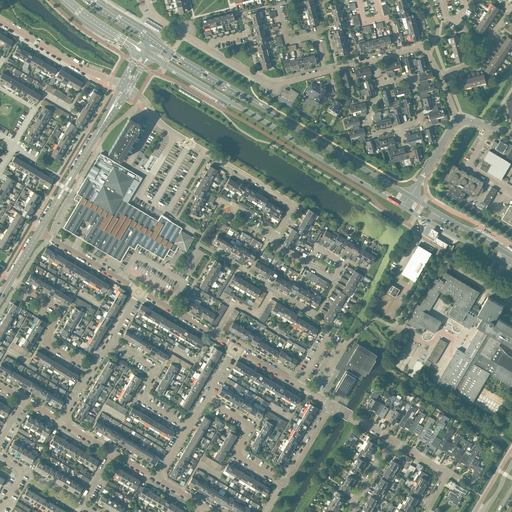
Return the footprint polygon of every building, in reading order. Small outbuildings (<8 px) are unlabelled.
[(330,5),(332,11),(340,9),(339,3),(330,5)] [(398,5),(399,11),(408,9),(406,3),(398,5)] [(489,8),(496,13),(499,9),(492,4),(489,8)] [(177,7),(179,14),(187,11),(185,5),(177,7)] [(305,7),(307,13),(315,11),(314,5),(305,7)] [(487,13),(493,17),(496,13),(489,8),(487,13)] [(332,11),(334,18),(342,15),(340,9),(332,11)] [(398,18),(405,17),(405,16),(409,15),(411,15),(410,11),(409,11),(409,9),(408,9),(399,11),(397,12),(398,18)] [(250,14),(252,20),(260,18),(259,11),(250,14)] [(307,13),(308,19),(317,17),(315,11),(307,13)] [(226,14),(228,23),(235,21),(232,13),(226,14)] [(484,17),(491,21),(493,17),(487,13),(484,17)] [(220,16),(222,24),(228,23),(226,14),(220,16)] [(405,16),(405,17),(406,23),(415,20),(415,21),(416,20),(415,18),(414,18),(413,14),(411,15),(409,15),(405,16)] [(334,18),(335,24),(344,22),(342,15),(334,18)] [(214,17),(216,26),(222,24),(220,16),(214,17)] [(208,19),(210,27),(216,26),(214,17),(208,19)] [(308,19),(311,28),(316,26),(315,24),(318,23),(317,17),(308,19)] [(481,21),(488,25),(491,21),(484,17),(481,21)] [(252,20),(253,26),(262,24),(260,18),(252,20)] [(202,21),(204,29),(210,27),(208,19),(202,21)] [(406,23),(408,29),(416,27),(415,21),(415,20),(406,23)] [(478,25),(485,30),(488,25),(481,21),(478,25)] [(335,24),(337,30),(341,29),(345,28),(344,22),(335,24)] [(253,26),(255,32),(263,30),(262,24),(253,26)] [(475,29),(482,34),(485,30),(478,25),(475,29)] [(408,29),(409,35),(419,32),(418,30),(417,30),(416,27),(408,29)] [(333,31),(334,37),(343,35),(341,29),(337,30),(333,31)] [(255,32),(257,38),(265,36),(263,30),(255,32)] [(407,35),(408,42),(419,39),(418,35),(419,35),(419,32),(409,35),(407,35)] [(334,37),(336,43),(344,41),(343,35),(334,37)] [(257,38),(258,44),(265,43),(267,42),(265,36),(257,38)] [(389,36),(383,37),(385,46),(391,44),(389,36)] [(383,37),(376,39),(379,47),(385,46),(383,37)] [(3,45),(8,48),(13,41),(7,38),(3,45)] [(376,39),(370,40),(373,49),(379,47),(376,39)] [(364,42),(366,50),(367,51),(369,51),(369,50),(373,49),(370,40),(364,42)] [(336,43),(337,49),(346,47),(344,41),(336,43)] [(502,45),(509,49),(511,45),(505,41),(502,45)] [(258,51),(266,49),(268,48),(267,42),(265,43),(258,44),(256,45),(258,51)] [(358,44),(360,52),(366,50),(364,42),(358,44)] [(499,49),(506,54),(509,49),(502,45),(499,49)] [(13,54),(19,57),(23,49),(18,46),(13,54)] [(337,49),(339,55),(347,53),(346,47),(337,49)] [(19,57),(25,60),(29,53),(23,49),(19,57)] [(258,51),(259,57),(268,55),(266,49),(258,51)] [(497,53),(503,58),(506,54),(499,49),(497,53)] [(25,60),(30,63),(34,56),(29,53),(25,60)] [(494,57),(501,62),(503,58),(497,53),(494,57)] [(259,57),(261,63),(269,61),(268,55),(259,57)] [(308,56),(310,65),(316,63),(314,55),(308,56)] [(30,63),(36,67),(40,59),(34,56),(30,63)] [(302,58),(304,66),(310,65),(308,56),(302,58)] [(414,71),(413,67),(411,60),(410,57),(402,59),(402,60),(399,61),(400,67),(404,66),(404,65),(406,64),(408,73),(414,71)] [(491,61),(498,66),(501,62),(494,57),(491,61)] [(296,60),(298,68),(304,66),(302,58),(296,60)] [(418,75),(420,75),(419,75),(424,73),(423,71),(425,70),(426,70),(423,58),(415,60),(415,59),(411,60),(413,67),(419,65),(420,71),(417,72),(418,75)] [(36,67),(41,70),(45,62),(40,59),(36,67)] [(283,60),(285,71),(292,70),(289,61),(289,59),(283,60)] [(289,61),(292,70),(298,68),(296,60),(289,61)] [(261,63),(262,69),(271,67),(269,61),(261,63)] [(400,67),(399,61),(384,65),(387,73),(388,73),(389,78),(395,76),(394,71),(392,71),(392,69),(400,67)] [(488,65),(495,70),(498,66),(491,61),(488,65)] [(41,70),(47,73),(51,66),(45,62),(41,70)] [(485,70),(492,74),(495,70),(488,65),(485,70)] [(54,79),(56,76),(59,72),(56,70),(57,69),(51,66),(47,73),(52,76),(52,78),(54,79)] [(365,81),(371,79),(370,76),(371,76),(369,67),(355,71),(355,72),(356,77),(357,79),(358,78),(358,76),(365,75),(365,77),(364,77),(365,81)] [(56,76),(61,80),(66,72),(60,69),(59,72),(56,76)] [(356,77),(355,72),(352,73),(351,70),(341,73),(345,87),(347,87),(348,91),(351,90),(351,92),(354,91),(353,85),(351,86),(348,77),(352,76),(353,80),(357,79),(356,77)] [(61,80),(67,83),(71,76),(66,72),(61,80)] [(422,83),(423,86),(428,85),(427,79),(433,77),(431,72),(426,73),(424,73),(419,75),(420,75),(422,83)] [(3,83),(9,86),(13,79),(8,76),(3,83)] [(67,83),(73,86),(77,79),(71,76),(67,83)] [(9,86),(14,90),(19,82),(13,79),(9,86)] [(73,86),(78,90),(83,82),(77,79),(73,86)] [(366,94),(366,96),(374,94),(371,79),(365,81),(367,89),(365,90),(364,89),(359,90),(361,96),(366,94)] [(81,91),(84,93),(90,82),(88,81),(81,91)] [(14,90),(20,93),(24,85),(19,82),(14,90)] [(316,101),(322,104),(329,92),(322,88),(322,89),(312,83),(307,91),(315,96),(314,97),(318,99),(316,101)] [(424,95),(424,98),(428,97),(430,97),(429,94),(426,95),(425,92),(434,89),(433,84),(428,85),(423,86),(418,87),(420,96),(424,95)] [(20,93),(25,96),(30,89),(24,85),(20,93)] [(405,99),(409,98),(408,94),(410,94),(408,86),(393,89),(395,95),(403,93),(405,99)] [(90,97),(97,101),(101,95),(98,94),(100,91),(95,88),(93,91),(90,97)] [(25,96),(31,99),(35,92),(30,89),(25,96)] [(391,96),(395,95),(393,89),(390,90),(389,89),(381,91),(385,105),(391,104),(388,95),(391,95),(391,96)] [(277,99),(290,107),(297,96),(293,94),(293,93),(292,93),(289,91),(288,93),(286,91),(281,92),(281,94),(280,96),(279,95),(277,99)] [(31,99),(37,103),(41,95),(35,92),(31,99)] [(329,108),(336,112),(339,107),(342,109),(344,105),(348,100),(348,99),(341,96),(338,101),(335,99),(329,108)] [(87,102),(94,107),(97,101),(90,97),(87,102)] [(431,109),(432,112),(438,111),(437,105),(433,106),(432,102),(430,103),(428,97),(424,98),(423,99),(426,110),(431,109)] [(399,108),(401,114),(404,113),(405,114),(413,112),(409,98),(405,99),(403,99),(406,108),(403,108),(403,107),(399,108)] [(84,108),(91,112),(94,107),(87,102),(84,108)] [(359,112),(360,116),(366,115),(365,111),(366,111),(364,103),(350,106),(351,112),(360,110),(361,112),(359,112)] [(44,106),(41,112),(48,117),(52,111),(51,111),(48,109),(46,108),(44,106)] [(80,113),(88,118),(91,112),(84,108),(80,113)] [(390,118),(391,122),(394,121),(395,124),(403,122),(401,114),(399,108),(394,109),(396,118),(393,119),(392,116),(389,117),(389,118),(390,118)] [(431,121),(432,124),(438,123),(437,119),(436,120),(435,118),(444,115),(442,109),(438,111),(432,112),(428,113),(430,121),(431,121)] [(375,119),(377,128),(391,124),(391,122),(390,118),(389,118),(381,120),(380,115),(381,114),(380,111),(374,113),(375,116),(377,115),(378,118),(375,119)] [(41,112),(38,118),(45,122),(48,117),(41,112)] [(77,119),(84,123),(88,118),(80,113),(77,119)] [(353,127),(353,130),(359,129),(358,125),(360,125),(358,117),(352,118),(349,119),(349,116),(347,116),(347,119),(343,120),(345,126),(353,124),(354,126),(353,127)] [(38,118),(34,123),(42,128),(45,122),(38,118)] [(108,153),(121,161),(141,126),(128,118),(108,153)] [(78,127),(81,129),(84,123),(77,119),(74,124),(78,127)] [(67,128),(75,132),(78,127),(74,124),(70,122),(67,128)] [(34,123),(31,129),(39,133),(42,128),(34,123)] [(64,133),(71,138),(75,132),(67,128),(64,133)] [(358,138),(359,143),(363,142),(362,140),(365,140),(364,136),(365,136),(363,128),(359,129),(353,130),(349,131),(350,137),(359,135),(359,137),(358,138)] [(424,131),(420,132),(422,138),(425,137),(425,136),(427,135),(429,141),(435,139),(432,128),(423,130),(424,131)] [(31,129),(28,134),(35,139),(39,133),(31,129)] [(409,144),(410,147),(416,146),(415,142),(414,142),(413,140),(422,138),(420,132),(406,136),(408,144),(409,144)] [(61,139),(68,143),(71,138),(64,133),(61,139)] [(24,140),(32,144),(34,141),(36,142),(37,140),(35,139),(28,134),(24,140)] [(378,141),(379,141),(378,138),(366,141),(369,153),(375,152),(375,150),(375,149),(376,148),(376,147),(380,146),(378,141)] [(389,151),(395,150),(394,146),(395,146),(393,138),(379,141),(378,141),(380,146),(381,150),(388,148),(389,151)] [(57,144),(65,149),(68,143),(61,139),(57,144)] [(482,164),(480,168),(486,171),(486,172),(487,172),(501,180),(502,178),(503,176),(509,165),(511,166),(511,145),(509,143),(508,145),(500,140),(498,143),(494,141),(483,160),(482,160),(482,161),(481,163),(482,164)] [(54,150),(62,154),(65,149),(57,144),(54,150)] [(399,161),(410,158),(408,152),(405,153),(403,147),(395,150),(389,151),(390,157),(399,155),(399,157),(398,157),(399,161)] [(415,155),(416,161),(422,160),(419,148),(411,150),(411,151),(408,152),(410,158),(413,157),(413,156),(415,155)] [(51,155),(58,160),(62,154),(54,150),(51,155)] [(81,196),(82,196),(80,199),(79,201),(67,222),(66,222),(63,228),(79,237),(74,234),(77,228),(83,218),(93,224),(84,240),(98,248),(94,253),(96,254),(102,257),(105,252),(120,261),(130,246),(135,249),(138,244),(143,247),(151,251),(158,256),(164,259),(170,248),(173,250),(175,251),(178,247),(178,246),(181,248),(180,248),(181,248),(186,251),(194,238),(181,230),(182,228),(177,225),(172,222),(166,218),(161,215),(159,218),(158,220),(157,220),(142,211),(132,205),(127,202),(142,177),(100,153),(86,178),(83,183),(81,186),(76,193),(77,193),(79,193),(79,194),(79,195),(81,196)] [(10,164),(16,167),(20,160),(15,156),(10,164)] [(16,167),(21,170),(26,163),(20,160),(16,167)] [(21,170),(27,174),(31,166),(26,163),(21,170)] [(206,171),(214,175),(217,170),(210,165),(206,171)] [(448,192),(461,200),(462,200),(461,200),(465,193),(461,191),(462,189),(475,197),(478,192),(480,194),(484,189),(483,188),(483,189),(481,188),(484,183),(471,175),(469,175),(467,174),(466,172),(454,165),(452,166),(450,169),(450,171),(449,173),(447,174),(445,178),(445,180),(449,182),(451,181),(453,182),(454,184),(457,187),(456,188),(452,186),(449,192),(448,192)] [(27,174),(32,177),(37,169),(31,166),(27,174)] [(32,177),(38,180),(42,173),(37,169),(32,177)] [(203,176),(211,181),(214,175),(206,171),(203,176)] [(38,180),(43,183),(48,176),(42,173),(38,180)] [(4,182),(11,186),(15,181),(7,176),(4,182)] [(43,183),(49,187),(54,179),(48,176),(43,183)] [(200,182),(208,186),(211,181),(203,176),(200,182)] [(224,186),(230,189),(234,182),(229,178),(224,186)] [(1,187),(8,192),(11,186),(4,182),(1,187)] [(197,187),(205,191),(208,186),(200,182),(197,187)] [(235,193),(237,191),(236,191),(240,185),(234,182),(230,189),(235,193)] [(237,191),(242,194),(246,186),(241,183),(240,185),(236,191),(237,191)] [(247,197),(252,189),(246,186),(242,194),(245,195),(243,198),(246,200),(247,197)] [(0,188),(0,194),(5,197),(8,192),(1,187),(0,188)] [(194,192),(198,195),(202,197),(205,191),(197,187),(194,192)] [(483,202),(488,205),(497,190),(491,187),(483,202)] [(247,197),(252,200),(257,192),(252,189),(247,197)] [(30,197),(38,202),(41,196),(34,192),(30,197)] [(252,200),(258,203),(262,195),(257,192),(252,200)] [(195,200),(202,204),(206,199),(202,197),(198,195),(195,200)] [(267,201),(268,199),(262,195),(258,203),(263,206),(267,201)] [(27,203),(35,207),(38,202),(30,197),(27,203)] [(191,205),(199,210),(202,204),(195,200),(191,205)] [(262,208),(267,211),(272,204),(267,201),(263,206),(262,208)] [(24,208),(31,213),(35,207),(27,203),(24,208)] [(269,215),(271,217),(277,207),(272,204),(267,211),(270,213),(269,215)] [(502,219),(511,224),(511,205),(510,204),(502,219)] [(188,213),(197,218),(202,211),(199,210),(191,205),(188,211),(189,211),(188,213)] [(271,217),(278,221),(283,214),(281,213),(283,210),(277,207),(271,217)] [(25,216),(25,217),(28,218),(31,213),(24,208),(21,214),(25,216)] [(309,209),(306,215),(313,219),(317,214),(309,209)] [(14,217),(21,222),(25,217),(25,216),(21,214),(17,212),(14,217)] [(306,215),(303,220),(310,224),(312,221),(314,223),(316,220),(313,219),(306,215)] [(11,223),(18,227),(21,222),(14,217),(11,223)] [(303,220),(299,225),(307,230),(310,224),(303,220)] [(7,229),(15,233),(18,227),(11,223),(7,229)] [(299,225),(296,230),(296,231),(300,233),(302,234),(304,235),(307,230),(299,225)] [(292,228),(289,234),(297,238),(298,235),(301,237),(302,234),(300,233),(296,231),(296,230),(292,228)] [(448,244),(436,236),(437,234),(439,232),(432,228),(428,234),(434,238),(433,241),(445,249),(448,244)] [(4,234),(12,238),(15,233),(7,229),(4,234)] [(327,241),(331,233),(326,230),(322,237),(320,236),(317,240),(319,242),(318,243),(321,245),(322,243),(324,245),(327,241)] [(337,237),(331,233),(327,241),(324,245),(324,246),(326,248),(329,243),(332,244),(337,237)] [(1,240),(8,244),(12,238),(4,234),(1,240)] [(286,239),(294,243),(296,245),(299,240),(297,238),(289,234),(286,239)] [(213,243),(218,246),(223,238),(217,235),(213,243)] [(339,245),(343,238),(338,235),(337,237),(332,244),(329,249),(331,251),(336,244),(339,245)] [(218,246),(224,249),(228,241),(223,238),(218,246)] [(344,249),(349,241),(343,238),(339,245),(334,253),(337,254),(341,247),(344,249)] [(283,244),(290,249),(294,243),(286,239),(283,244)] [(0,240),(0,246),(5,250),(8,244),(1,240),(0,240)] [(229,252),(230,250),(233,244),(228,241),(224,249),(229,252)] [(349,252),(354,244),(349,241),(344,249),(340,256),(342,257),(344,255),(347,256),(349,252)] [(230,250),(235,253),(240,246),(235,242),(233,244),(230,250)] [(235,253),(241,256),(247,246),(241,243),(240,246),(235,253)] [(355,255),(359,247),(354,244),(349,252),(347,256),(346,257),(349,258),(352,253),(355,255)] [(402,273),(415,281),(432,253),(418,245),(402,273)] [(241,256),(246,260),(251,252),(248,250),(249,248),(247,246),(241,256)] [(360,258),(365,250),(359,247),(355,255),(351,260),(354,262),(357,256),(360,258)] [(47,258),(51,251),(46,248),(42,255),(47,258)] [(362,260),(365,261),(370,254),(365,250),(360,258),(357,263),(359,265),(362,260)] [(51,251),(47,258),(52,261),(57,254),(58,253),(54,251),(53,252),(51,251)] [(246,260),(252,263),(256,255),(251,252),(246,260)] [(62,257),(57,254),(52,261),(58,264),(62,257)] [(362,266),(365,268),(368,263),(371,265),(375,257),(370,254),(365,261),(362,266)] [(63,267),(67,260),(62,257),(58,264),(63,267)] [(62,269),(67,272),(72,263),(67,260),(63,267),(62,269)] [(215,260),(212,265),(220,270),(223,264),(215,260)] [(252,268),(257,272),(262,264),(256,261),(252,268)] [(67,272),(72,275),(78,266),(72,263),(67,272)] [(257,272),(263,275),(267,267),(262,264),(257,272)] [(209,271),(217,275),(219,276),(222,271),(220,270),(212,265),(209,271)] [(77,278),(78,276),(83,269),(78,266),(72,275),(77,278)] [(351,276),(359,280),(362,275),(347,266),(346,269),(353,273),(351,276)] [(263,275),(268,278),(272,270),(267,267),(263,275)] [(78,276),(84,279),(88,272),(83,269),(78,276)] [(268,278),(273,281),(277,275),(277,276),(278,274),(272,270),(268,278)] [(206,276),(213,280),(217,275),(209,271),(206,276)] [(348,281),(356,286),(359,280),(351,276),(344,271),(342,274),(350,278),(348,281)] [(84,279),(89,282),(93,275),(88,272),(84,279)] [(437,384),(472,404),(490,373),(502,380),(500,384),(509,389),(511,386),(511,384),(511,357),(507,354),(499,346),(502,341),(511,346),(511,326),(499,318),(495,324),(493,323),(494,321),(495,321),(504,306),(488,297),(480,310),(474,307),(473,309),(471,308),(480,292),(446,272),(442,279),(439,278),(438,280),(436,279),(420,306),(418,304),(407,323),(423,332),(426,327),(435,332),(442,322),(428,313),(441,291),(456,300),(453,306),(451,305),(445,314),(466,326),(468,322),(477,327),(477,326),(479,327),(464,353),(457,349),(437,384)] [(30,282),(32,283),(36,277),(31,274),(26,282),(29,283),(30,282)] [(229,282),(235,285),(239,277),(234,274),(229,282)] [(272,283),(277,286),(282,279),(283,277),(278,274),(277,276),(277,275),(273,281),(272,283)] [(89,282),(94,286),(98,278),(93,275),(89,282)] [(203,281),(210,286),(213,280),(206,276),(203,281)] [(32,283),(37,286),(41,280),(36,277),(32,283)] [(235,285),(240,288),(245,280),(239,277),(235,285)] [(345,286),(352,291),(356,286),(348,281),(341,277),(339,279),(346,284),(345,286)] [(94,286),(99,289),(104,281),(98,278),(94,286)] [(277,286),(283,290),(287,282),(282,279),(277,286)] [(37,286),(43,290),(46,283),(41,280),(37,286)] [(240,288),(246,291),(250,284),(245,280),(240,288)] [(99,289),(105,292),(109,285),(104,281),(99,289)] [(199,287),(207,291),(210,286),(203,281),(199,287)] [(288,293),(289,291),(293,285),(287,282),(283,290),(288,293)] [(347,295),(349,296),(352,291),(345,286),(338,282),(336,285),(343,289),(342,292),(347,295)] [(43,290),(48,293),(52,286),(46,283),(43,290)] [(289,291),(295,294),(299,286),(294,283),(293,285),(289,291)] [(246,291),(251,294),(255,287),(250,284),(246,291)] [(388,292),(396,297),(400,290),(392,285),(388,292)] [(48,293),(53,296),(57,289),(52,286),(48,293)] [(295,294),(300,297),(304,289),(299,286),(295,294)] [(120,291),(117,296),(123,300),(126,295),(124,293),(125,291),(119,287),(117,290),(120,291)] [(251,294),(256,298),(258,295),(259,293),(261,290),(255,287),(251,294)] [(336,296),(346,301),(349,296),(347,295),(342,292),(334,287),(333,290),(338,293),(336,296)] [(53,296),(58,299),(62,292),(57,289),(53,296)] [(300,297),(305,300),(310,293),(304,289),(300,297)] [(311,303),(315,296),(317,293),(311,290),(310,293),(305,300),(311,303)] [(58,299),(63,302),(67,296),(62,292),(58,299)] [(333,301),(341,306),(342,307),(346,301),(336,296),(331,293),(330,295),(335,298),(333,301)] [(63,302),(69,305),(72,299),(67,296),(63,302)] [(117,296),(114,302),(120,305),(123,300),(117,296)] [(311,303),(316,307),(321,299),(315,296),(311,303)] [(184,306),(189,309),(194,301),(189,298),(184,306)] [(330,307),(338,311),(341,306),(333,301),(328,298),(327,301),(332,304),(330,306),(330,307)] [(189,309),(195,312),(199,305),(194,301),(189,309)] [(114,302),(111,307),(117,311),(120,305),(114,302)] [(277,313),(282,305),(276,302),(275,304),(273,307),(272,309),(277,313)] [(13,303),(10,309),(17,312),(20,307),(13,303)] [(327,312),(335,316),(338,311),(330,307),(330,306),(325,303),(323,306),(329,309),(327,312)] [(138,311),(143,314),(147,307),(142,304),(138,311)] [(195,312),(200,315),(205,308),(199,305),(195,312)] [(282,316),(287,308),(282,305),(277,313),(280,314),(279,317),(281,318),(282,316)] [(105,311),(107,312),(115,316),(118,311),(117,311),(111,307),(109,306),(108,309),(107,309),(106,309),(105,311)] [(75,307),(72,312),(79,317),(83,311),(75,307)] [(143,314),(148,317),(152,310),(147,307),(143,314)] [(200,315),(205,319),(210,311),(205,308),(200,315)] [(288,319),(292,311),(287,308),(282,316),(288,319)] [(10,309),(7,314),(13,318),(17,312),(10,309)] [(323,320),(332,326),(333,323),(331,322),(335,316),(327,312),(322,309),(320,311),(325,314),(324,317),(324,318),(323,320)] [(148,317),(153,321),(157,313),(152,310),(148,317)] [(212,319),(214,317),(215,314),(210,311),(205,319),(211,322),(212,319)] [(296,316),(297,316),(298,314),(292,311),(288,319),(293,322),(296,316)] [(72,312),(69,318),(76,322),(79,317),(72,312)] [(104,317),(111,321),(112,322),(115,316),(107,312),(104,317)] [(153,321),(158,324),(163,316),(157,313),(153,321)] [(7,314),(4,319),(10,323),(11,322),(13,324),(16,319),(13,318),(7,314)] [(158,324),(164,327),(168,320),(163,316),(158,324)] [(302,319),(297,316),(296,316),(293,322),(292,324),(297,327),(302,319)] [(101,322),(108,326),(111,321),(104,317),(101,322)] [(38,318),(35,323),(42,328),(46,322),(38,318)] [(69,318),(66,323),(73,327),(76,322),(69,318)] [(4,319),(1,324),(7,328),(10,323),(4,319)] [(303,330),(307,323),(302,319),(297,327),(303,330)] [(164,327),(169,330),(173,323),(168,320),(164,327)] [(98,328),(105,331),(108,326),(101,322),(98,328)] [(228,329),(234,333),(238,325),(233,322),(231,325),(230,327),(228,329)] [(35,323),(32,329),(39,333),(42,328),(35,323)] [(66,323),(63,328),(70,332),(73,327),(66,323)] [(169,330),(174,333),(178,326),(173,323),(169,330)] [(307,336),(308,333),(312,326),(307,323),(303,330),(306,332),(304,334),(307,336)] [(234,333),(239,336),(244,328),(238,325),(234,333)] [(174,333),(179,336),(184,329),(178,326),(174,333)] [(308,333),(313,337),(318,329),(312,326),(308,333)] [(60,333),(67,338),(69,335),(71,336),(72,333),(70,332),(63,328),(60,333)] [(95,333),(102,337),(105,331),(98,328),(95,333)] [(239,336),(245,339),(249,331),(244,328),(239,336)] [(32,329),(29,334),(36,338),(39,333),(32,329)] [(179,336),(184,339),(189,332),(184,329),(179,336)] [(128,340),(132,334),(132,332),(130,331),(129,332),(126,330),(122,337),(128,340)] [(245,339),(250,342),(254,334),(249,331),(245,339)] [(184,339),(190,342),(194,335),(189,332),(184,339)] [(92,338),(98,342),(102,337),(95,333),(92,338)] [(29,334),(26,339),(33,343),(36,338),(29,334)] [(128,340),(133,343),(137,337),(132,334),(128,340)] [(250,342),(255,345),(259,340),(260,338),(254,334),(250,342)] [(190,342),(195,345),(199,338),(194,335),(190,342)] [(133,343),(138,346),(142,340),(137,337),(133,343)] [(429,358),(436,362),(449,342),(441,337),(429,358)] [(89,343),(95,347),(98,342),(92,338),(89,343)] [(195,345),(200,348),(204,341),(199,338),(195,345)] [(254,347),(260,351),(264,343),(261,341),(263,339),(260,338),(259,340),(255,345),(254,347)] [(23,344),(29,348),(30,349),(33,343),(26,339),(23,344)] [(138,346),(143,349),(147,343),(142,340),(138,346)] [(340,379),(333,392),(344,398),(356,377),(360,379),(363,374),(364,375),(366,371),(368,372),(375,359),(374,358),(376,354),(356,343),(358,340),(357,340),(355,344),(354,343),(351,348),(350,347),(347,351),(346,351),(336,368),(336,369),(337,367),(340,369),(336,377),(340,379)] [(86,349),(92,352),(95,347),(89,343),(86,349)] [(143,349),(149,352),(152,346),(147,343),(143,349)] [(260,351),(265,354),(269,346),(264,343),(260,351)] [(149,352),(154,355),(158,349),(152,346),(149,352)] [(265,354),(270,357),(275,349),(269,346),(265,354)] [(212,353),(219,357),(222,351),(214,347),(211,352),(212,353)] [(154,355),(159,358),(163,352),(158,349),(154,355)] [(276,360),(277,358),(280,352),(275,349),(270,357),(276,360)] [(277,358),(282,361),(287,353),(281,350),(280,352),(277,358)] [(38,360),(42,354),(37,351),(33,357),(38,360)] [(159,358),(164,362),(168,355),(163,352),(159,358)] [(209,358),(216,362),(219,357),(212,353),(209,358)] [(282,361),(287,364),(292,357),(287,353),(282,361)] [(44,363),(47,357),(42,354),(38,360),(44,363)] [(49,366),(53,360),(47,357),(44,363),(49,366)] [(287,364),(293,368),(297,360),(292,357),(287,364)] [(206,363),(212,367),(216,362),(209,358),(206,363)] [(54,369),(58,363),(53,360),(49,366),(48,368),(53,371),(54,369)] [(106,365),(112,369),(115,363),(109,360),(106,365)] [(233,367),(238,371),(243,364),(237,361),(233,367)] [(59,372),(63,366),(58,363),(54,369),(59,372)] [(203,369),(209,372),(212,367),(206,363),(203,369)] [(168,369),(175,373),(177,374),(180,369),(171,364),(168,369)] [(238,371),(244,374),(248,367),(243,364),(238,371)] [(103,370),(109,374),(112,369),(106,365),(103,370)] [(64,376),(68,369),(63,366),(59,372),(64,376)] [(2,374),(7,377),(11,370),(6,367),(2,374)] [(244,374),(249,377),(253,370),(248,367),(244,374)] [(69,380),(70,379),(73,372),(68,369),(64,376),(64,377),(69,380)] [(165,374),(172,378),(175,373),(168,369),(165,374)] [(200,374),(206,378),(209,372),(203,369),(200,374)] [(7,377),(12,380),(17,373),(11,370),(7,377)] [(100,375),(106,379),(109,374),(103,370),(100,375)] [(249,377),(254,380),(258,373),(253,370),(249,377)] [(70,379),(75,382),(79,375),(73,372),(70,379)] [(12,380),(18,383),(22,376),(17,373),(12,380)] [(254,380),(259,383),(263,376),(258,373),(254,380)] [(131,380),(138,384),(141,379),(134,374),(131,380)] [(162,379),(169,384),(172,378),(165,374),(162,379)] [(197,379),(203,383),(206,378),(200,374),(197,379)] [(97,381),(103,384),(106,379),(100,375),(97,381)] [(18,383),(23,386),(27,379),(22,376),(18,383)] [(259,383),(265,386),(269,379),(263,376),(259,383)] [(23,386),(28,390),(32,382),(27,379),(23,386)] [(159,385),(166,389),(169,384),(162,379),(159,385)] [(194,384),(200,388),(203,383),(197,379),(194,384)] [(265,386),(270,389),(274,382),(269,379),(265,386)] [(128,385),(135,389),(138,384),(131,380),(128,385)] [(93,386),(100,390),(103,384),(97,381),(93,386)] [(28,390),(33,393),(37,385),(32,382),(28,390)] [(270,389),(275,392),(279,385),(274,382),(270,389)] [(191,389),(197,393),(200,388),(194,384),(191,389)] [(33,393),(38,396),(43,389),(37,385),(33,393)] [(125,390),(132,394),(135,389),(128,385),(125,390)] [(155,390),(164,395),(168,390),(166,389),(159,385),(155,390)] [(275,392),(280,395),(284,388),(279,385),(275,392)] [(375,413),(379,415),(385,405),(381,403),(376,400),(379,394),(381,395),(384,390),(375,385),(372,390),(374,391),(368,401),(369,402),(366,407),(370,410),(371,408),(376,411),(375,413)] [(90,391),(97,395),(100,390),(93,386),(90,391)] [(218,393),(223,396),(227,390),(222,386),(218,393)] [(491,386),(479,407),(489,413),(501,392),(491,386)] [(280,395),(286,398),(290,392),(284,388),(280,395)] [(38,396),(44,399),(48,392),(43,389),(38,396)] [(188,395),(194,398),(197,393),(191,389),(188,395)] [(122,395),(129,400),(132,394),(125,390),(122,395)] [(223,396),(228,400),(233,393),(227,390),(223,396)] [(87,396),(94,400),(97,395),(90,391),(87,396)] [(286,398),(291,401),(295,395),(296,393),(292,391),(292,393),(290,392),(286,398)] [(44,399),(49,402),(53,395),(48,392),(44,399)] [(228,400),(234,403),(238,396),(233,393),(228,400)] [(291,401),(296,405),(301,397),(297,394),(297,396),(295,395),(291,401)] [(384,416),(389,419),(394,411),(389,408),(393,400),(395,401),(397,397),(392,394),(385,405),(379,415),(383,418),(384,416)] [(49,402),(54,405),(58,398),(53,395),(49,402)] [(118,401),(126,405),(129,400),(122,395),(118,401)] [(185,400),(191,404),(194,398),(188,395),(185,400)] [(84,401),(91,405),(94,400),(87,396),(84,401)] [(234,403),(239,406),(243,399),(238,396),(234,403)] [(54,405),(59,408),(64,401),(58,398),(54,405)] [(239,406),(244,409),(248,402),(243,399),(239,406)] [(394,420),(400,423),(405,415),(399,412),(403,406),(405,407),(407,403),(401,399),(394,411),(389,421),(393,423),(394,420)] [(181,405),(188,409),(191,404),(185,400),(181,405)] [(81,407),(87,410),(91,405),(84,401),(81,407)] [(244,409),(249,412),(253,405),(248,402),(244,409)] [(0,411),(0,413),(5,416),(10,408),(4,404),(0,411)] [(307,409),(314,413),(317,408),(310,404),(307,409)] [(249,412),(254,415),(259,408),(253,405),(249,412)] [(404,426),(409,429),(414,421),(409,417),(412,411),(414,412),(416,409),(411,405),(405,415),(400,423),(399,425),(403,427),(404,426)] [(78,412),(84,416),(87,410),(81,407),(78,412)] [(133,419),(134,417),(138,410),(132,407),(127,416),(133,419)] [(259,408),(254,415),(254,416),(257,418),(258,417),(260,418),(264,411),(259,408)] [(304,414),(311,418),(314,413),(307,409),(304,414)] [(134,417),(139,420),(143,413),(138,410),(134,417)] [(413,431),(419,435),(424,426),(418,423),(422,417),(424,418),(426,414),(420,411),(414,421),(409,429),(408,431),(412,433),(413,431)] [(75,417),(81,421),(84,416),(78,412),(75,417)] [(139,420),(144,423),(148,416),(143,413),(139,420)] [(301,420),(308,424),(311,418),(304,414),(301,420)] [(24,423),(30,427),(35,418),(29,415),(24,423)] [(144,423),(149,426),(153,419),(148,416),(144,423)] [(201,422),(208,425),(211,420),(204,416),(201,422)] [(422,439),(427,442),(432,433),(427,430),(431,423),(433,424),(435,420),(429,416),(424,426),(419,435),(417,438),(421,440),(422,439)] [(30,427),(35,430),(40,422),(35,418),(30,427)] [(155,429),(158,423),(159,421),(156,419),(155,421),(153,419),(149,426),(155,429)] [(92,427),(97,431),(102,423),(96,420),(92,427)] [(263,426),(270,430),(273,424),(266,420),(265,422),(264,421),(262,425),(263,426)] [(298,425),(305,429),(308,424),(301,420),(298,425)] [(35,430),(41,433),(46,425),(40,422),(35,430)] [(103,434),(107,427),(108,424),(106,422),(104,425),(102,423),(97,431),(103,434)] [(198,427),(205,431),(208,425),(201,422),(198,427)] [(431,444),(437,447),(442,439),(436,436),(441,428),(442,429),(445,425),(439,422),(432,433),(427,442),(426,443),(430,446),(431,444)] [(155,429),(160,432),(164,426),(158,423),(155,429)] [(45,438),(48,440),(52,433),(49,432),(51,428),(46,425),(41,433),(46,436),(45,438)] [(295,430),(302,434),(305,429),(298,425),(295,430)] [(108,437),(112,430),(114,427),(111,426),(110,428),(107,427),(103,434),(108,437)] [(160,432),(165,435),(169,429),(164,426),(160,432)] [(260,431),(267,435),(270,430),(263,426),(260,431)] [(195,432),(201,436),(205,431),(198,427),(195,432)] [(226,436),(233,441),(237,435),(234,434),(236,431),(228,427),(227,430),(229,431),(226,436)] [(442,448),(447,451),(452,443),(447,440),(450,434),(452,435),(454,431),(448,428),(442,439),(437,447),(441,450),(442,448)] [(165,435),(170,438),(174,432),(169,429),(165,435)] [(108,437),(113,440),(117,433),(112,430),(108,437)] [(292,435),(299,439),(302,434),(295,430),(292,435)] [(257,436),(264,440),(267,435),(260,431),(257,436)] [(192,437),(198,441),(201,436),(195,432),(192,437)] [(50,443),(55,446),(60,438),(55,434),(54,435),(52,433),(48,440),(50,441),(50,443)] [(113,440),(118,443),(123,436),(117,433),(113,440)] [(451,454),(457,457),(462,449),(461,449),(456,445),(460,439),(461,440),(464,437),(458,433),(452,443),(447,451),(446,453),(450,455),(451,454)] [(289,441),(296,445),(299,439),(292,435),(289,441)] [(118,443),(124,446),(128,439),(123,436),(118,443)] [(223,442),(230,446),(233,441),(226,436),(223,442)] [(254,441),(261,445),(264,440),(257,436),(254,441)] [(189,442),(195,446),(198,441),(192,437),(189,442)] [(55,446),(61,449),(66,441),(60,438),(55,446)] [(124,446),(129,449),(133,442),(128,439),(124,446)] [(366,446),(373,450),(376,444),(368,439),(366,442),(368,443),(366,446)] [(460,461),(465,464),(470,456),(464,453),(468,446),(470,448),(472,444),(466,440),(461,449),(462,449),(457,457),(455,460),(459,463),(460,461)] [(9,450),(14,453),(19,445),(14,441),(9,450)] [(61,449),(66,452),(71,444),(66,441),(61,449)] [(252,451),(259,455),(260,452),(258,450),(261,445),(254,441),(251,447),(253,448),(252,451)] [(286,446),(292,450),(296,445),(289,441),(286,446)] [(129,449),(134,452),(138,445),(133,442),(129,449)] [(186,448),(192,451),(195,446),(189,442),(186,448)] [(220,447),(227,451),(230,446),(223,442),(220,447)] [(66,452),(72,456),(77,447),(71,444),(66,452)] [(472,474),(478,478),(483,469),(478,465),(480,462),(474,458),(479,451),(480,452),(483,448),(477,444),(470,456),(465,464),(464,466),(468,468),(469,467),(475,470),(472,474)] [(14,453),(20,456),(25,448),(19,445),(14,453)] [(134,452),(139,455),(143,448),(138,445),(134,452)] [(283,451),(289,455),(292,450),(286,446),(283,451)] [(359,454),(367,459),(369,456),(373,450),(366,446),(364,450),(362,449),(359,454)] [(72,456),(77,459),(82,450),(77,447),(72,456)] [(217,452),(224,456),(227,451),(220,447),(217,452)] [(20,456),(25,460),(30,451),(25,448),(20,456)] [(139,455),(144,458),(149,451),(143,448),(139,455)] [(183,453),(189,457),(192,451),(186,448),(183,453)] [(77,459),(83,462),(87,454),(82,450),(77,459)] [(31,462),(34,464),(38,457),(35,456),(36,455),(30,451),(25,460),(31,463),(31,462)] [(144,458),(150,461),(154,454),(149,451),(144,458)] [(279,456),(286,460),(289,455),(283,451),(279,456)] [(214,457),(221,462),(224,456),(217,452),(214,457)] [(180,458),(186,462),(189,457),(183,453),(180,458)] [(83,462),(88,465),(93,457),(87,454),(83,462)] [(150,461),(155,465),(159,457),(154,454),(150,461)] [(355,464),(362,468),(366,462),(366,461),(367,459),(359,454),(356,459),(358,460),(355,464)] [(389,466),(399,472),(401,469),(401,468),(405,461),(395,455),(393,460),(389,466)] [(272,463),(279,467),(281,464),(283,466),(286,460),(279,456),(278,458),(276,457),(272,463)] [(34,469),(40,472),(45,464),(39,461),(40,459),(38,457),(34,464),(36,465),(34,469)] [(88,465),(94,468),(98,460),(93,457),(88,465)] [(177,463),(183,467),(186,462),(180,458),(177,463)] [(174,468),(180,472),(183,467),(177,463),(174,468)] [(40,472),(45,476),(50,467),(45,464),(40,472)] [(229,473),(233,467),(228,464),(224,470),(229,473)] [(349,471),(355,475),(357,473),(359,474),(362,468),(355,464),(353,467),(352,466),(349,471)] [(384,475),(393,481),(396,475),(397,475),(399,472),(389,466),(385,472),(385,473),(384,475)] [(45,476),(51,479),(55,470),(50,467),(45,476)] [(235,476),(238,470),(233,467),(229,473),(235,476)] [(113,476),(119,479),(124,471),(118,468),(113,476)] [(170,476),(175,480),(178,476),(180,477),(182,473),(180,472),(174,468),(172,470),(171,470),(169,473),(171,474),(170,476)] [(51,479),(56,482),(61,474),(55,470),(51,479)] [(238,483),(240,479),(244,473),(238,470),(235,476),(233,480),(238,483)] [(119,479),(124,482),(129,474),(124,471),(119,479)] [(345,481),(352,485),(356,479),(353,478),(355,475),(349,471),(346,477),(347,478),(345,481)] [(417,483),(425,487),(427,483),(428,484),(429,482),(429,481),(431,476),(422,471),(419,475),(415,481),(417,483)] [(240,479),(245,482),(249,476),(244,473),(240,479)] [(56,482),(61,485),(66,477),(61,474),(56,482)] [(124,482),(129,486),(134,477),(129,474),(124,482)] [(378,484),(386,489),(388,485),(390,486),(393,481),(384,475),(382,478),(378,484)] [(245,482),(250,485),(254,479),(249,476),(245,482)] [(61,485),(67,488),(72,480),(66,477),(61,485)] [(134,491),(137,492),(140,486),(138,484),(140,481),(134,477),(129,486),(135,489),(134,491)] [(188,484),(193,487),(197,480),(192,477),(188,484)] [(250,485),(255,489),(259,482),(254,479),(250,485)] [(67,488),(72,492),(77,483),(72,480),(67,488)] [(193,487),(198,490),(202,483),(197,480),(193,487)] [(338,489),(345,493),(346,490),(348,491),(352,485),(345,481),(343,485),(341,484),(338,489)] [(255,489),(261,492),(264,485),(259,482),(255,489)] [(72,492),(78,495),(83,487),(77,483),(72,492)] [(198,490),(203,493),(208,486),(202,483),(198,490)] [(410,491),(419,496),(421,494),(425,487),(417,483),(415,487),(413,486),(410,491)] [(446,496),(444,499),(449,502),(448,504),(452,506),(453,505),(455,505),(456,504),(457,505),(461,499),(460,498),(462,496),(464,497),(465,494),(467,491),(468,491),(455,483),(454,483),(455,484),(453,487),(458,490),(460,490),(460,491),(458,495),(450,491),(447,496),(446,496)] [(373,493),(382,499),(385,493),(384,492),(386,489),(378,484),(374,490),(375,491),(373,493)] [(261,492),(266,495),(270,488),(264,485),(261,492)] [(138,495),(144,498),(149,490),(143,487),(140,486),(137,492),(139,494),(138,495)] [(203,493),(209,496),(213,489),(208,486),(203,493)] [(22,497),(28,500),(33,492),(27,488),(22,497)] [(209,496),(214,499),(218,492),(213,489),(209,496)] [(144,498),(150,502),(154,493),(149,490),(144,498)] [(336,497),(334,500),(341,504),(344,498),(342,497),(344,494),(337,490),(334,496),(336,497)] [(407,501),(414,505),(418,499),(419,496),(410,491),(407,496),(409,497),(407,501)] [(28,500),(33,503),(38,495),(33,492),(28,500)] [(214,499),(219,503),(223,495),(218,492),(214,499)] [(150,502),(155,505),(160,496),(154,493),(150,502)] [(367,502),(375,507),(377,503),(379,504),(382,499),(373,493),(371,496),(367,502)] [(97,502),(103,506),(108,497),(102,494),(97,502)] [(33,503),(39,507),(44,498),(38,495),(33,503)] [(219,503),(224,506),(228,499),(223,495),(219,503)] [(155,505),(160,508),(165,500),(160,496),(155,505)] [(103,506),(108,509),(113,500),(108,497),(103,506)] [(39,507),(44,510),(49,501),(44,498),(39,507)] [(224,506),(229,509),(234,502),(228,499),(224,506)] [(235,511),(239,505),(240,503),(235,499),(234,502),(229,509),(235,511)] [(108,509),(113,511),(119,504),(113,500),(108,509)] [(160,508),(166,511),(171,503),(165,500),(160,508)] [(330,503),(327,508),(333,511),(335,509),(337,511),(341,504),(334,500),(332,504),(330,503)] [(44,510),(47,511),(50,511),(55,505),(49,501),(44,510)] [(400,509),(404,511),(410,511),(411,511),(414,505),(407,501),(404,505),(403,504),(400,509)] [(362,511),(363,511),(374,511),(375,511),(373,510),(375,507),(367,502),(364,509),(362,511)] [(166,511),(167,511),(172,511),(176,506),(171,503),(166,511)]
